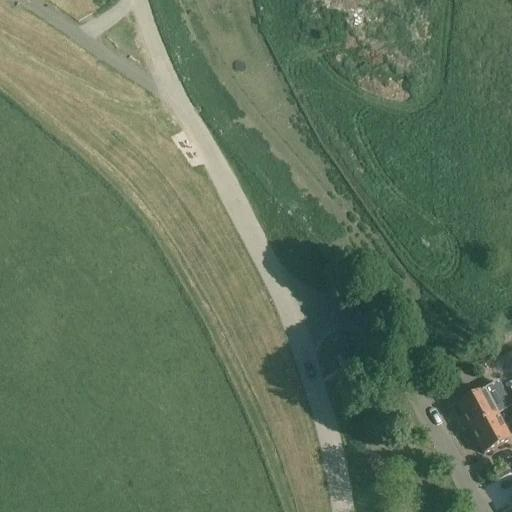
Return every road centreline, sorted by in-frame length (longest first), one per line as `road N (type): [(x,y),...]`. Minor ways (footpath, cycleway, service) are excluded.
road 1 (unclassified): [(291,319),(180,108),(139,0)]
road 2 (unclassified): [(479,511),(370,328),(349,318),(291,319)]
road 3 (unclassified): [(344,511),(291,319)]
